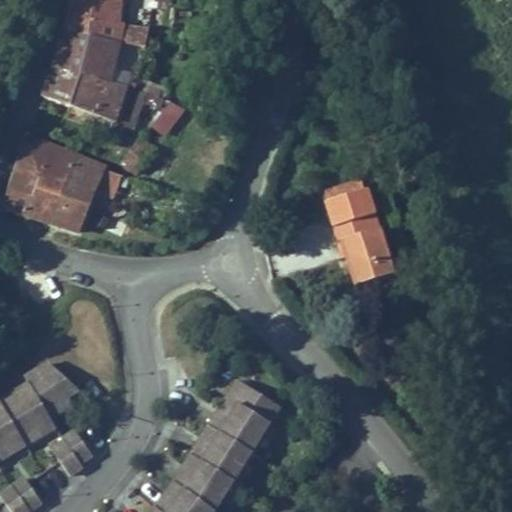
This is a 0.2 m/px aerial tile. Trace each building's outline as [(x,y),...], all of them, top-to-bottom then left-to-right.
[(119,19),(121,0),(70,0),(68,15),(66,30),(118,45),(125,25),(117,24),(118,19),(119,19)] [(332,35),(333,27),(320,27),(320,35),(332,35)] [(109,83),(118,45),(66,30),(55,68),(45,98),(72,108),(83,75),(109,83)] [(134,131),(147,95),(127,88),(109,83),(83,75),(72,108),(125,127),(134,131)] [(164,136),(183,112),(171,103),(153,127),(164,136)] [(125,127),(72,108),(68,119),(121,138),(125,127)] [(57,207),(76,158),(74,157),(29,138),(20,164),(11,191),(57,207)] [(157,150),(142,138),(138,143),(153,155),(157,150)] [(138,175),(153,155),(138,143),(121,164),(120,165),(138,175)] [(88,210),(96,189),(115,197),(121,184),(128,187),(131,180),(123,177),(114,173),(76,158),(57,207),(51,224),(69,230),(79,233),(88,210)] [(331,201),(364,191),(361,183),(328,193),(331,201)] [(394,276),(380,230),(374,232),(369,217),(375,215),(368,189),(364,191),(331,201),(327,202),(342,250),(344,249),(357,287),(394,276)] [(51,224),(57,207),(11,191),(7,202),(5,208),(51,224)] [(380,230),(375,215),(369,217),(374,232),(380,230)] [(0,457),(6,454),(7,455),(42,433),(42,432),(53,425),(45,411),(79,391),(49,363),(25,378),(29,384),(0,401),(0,457)] [(250,389),(238,381),(228,397),(240,405),(250,389)] [(214,511),(270,424),(265,421),(275,404),(250,389),(240,405),(228,397),(220,409),(223,411),(212,428),(210,426),(202,438),(205,440),(194,457),(192,455),(184,467),(187,468),(178,484),(175,482),(167,493),(169,495),(158,509),(156,507),(151,511),(214,511)] [(270,424),(280,407),(275,404),(265,421),(270,424)] [(220,409),(210,426),(212,428),(223,411),(220,409)] [(76,431),(62,441),(65,444),(53,452),(70,477),(83,467),(81,464),(93,456),(76,431)] [(202,438),(192,455),(194,457),(205,440),(202,438)] [(184,467),(175,482),(178,484),(187,468),(184,467)] [(25,479),(0,497),(11,511),(30,511),(43,504),(25,479)] [(167,493),(156,507),(158,509),(169,495),(167,493)]
